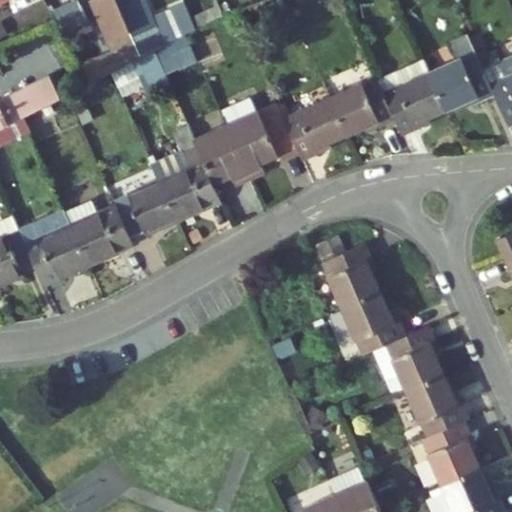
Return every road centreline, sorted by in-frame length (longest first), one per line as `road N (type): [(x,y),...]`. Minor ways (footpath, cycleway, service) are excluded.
road 1 (residential): [(0,349),(104,324),(328,200),(388,180)]
road 2 (residential): [(460,286),(459,247),(471,202),(505,169)]
road 3 (residential): [(388,180),(429,225),(460,286)]
road 4 (residential): [(460,286),(511,401)]
